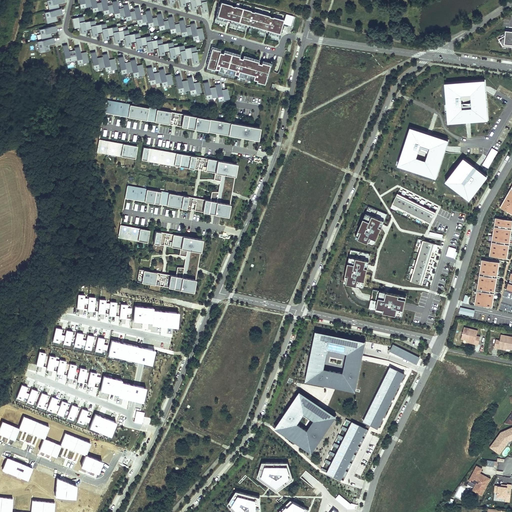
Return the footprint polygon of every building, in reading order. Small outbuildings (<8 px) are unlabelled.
[(63,0),(49,0),(46,1),(49,12),(44,13),(47,24),(56,22),(55,16),(62,14),(61,9),(59,9),(57,3),(64,2),(63,0)] [(77,0),(80,9),(91,7),(89,0),(77,0)] [(95,0),(89,0),(91,7),(93,13),(103,11),(101,2),(96,3),(95,0)] [(105,0),(100,0),(101,2),(103,11),(104,15),(113,13),(112,5),(107,6),(105,0)] [(194,0),(183,0),(185,3),(189,2),(191,11),(196,9),(194,0)] [(204,0),(194,0),(196,6),(201,5),(202,14),(208,13),(204,0)] [(116,1),(111,2),(112,5),(113,12),(113,13),(115,19),(125,17),(123,8),(118,9),(116,1)] [(283,20),(220,3),(214,23),(225,26),(226,22),(229,23),(228,27),(244,31),(245,27),(249,28),(248,32),(263,36),(264,32),(267,33),(266,37),(277,40),(283,20)] [(128,4),(123,5),(126,22),(136,20),(134,11),(129,12),(128,4)] [(139,7),(133,8),(137,25),(147,23),(145,14),(140,15),(139,7)] [(150,10),(144,11),(148,28),(158,26),(156,17),(151,18),(150,10)] [(161,14),(156,15),(159,31),(169,29),(167,20),(162,21),(161,14)] [(292,16),(285,15),(283,25),(290,27),(292,16)] [(83,17),(72,19),(74,29),(80,28),(81,34),(86,33),(86,32),(84,22),(83,17)] [(172,17),(167,18),(170,34),(180,32),(178,24),(174,25),(172,17)] [(94,20),(84,22),(86,32),(91,31),(93,37),(98,36),(97,35),(95,25),(94,20)] [(183,20),(178,21),(181,38),(191,36),(189,27),(185,28),(183,20)] [(105,23),(95,25),(97,35),(102,34),(104,40),(109,39),(105,23)] [(194,23),(189,24),(193,41),(202,38),(201,30),(196,31),(194,23)] [(55,26),(39,30),(41,41),(37,42),(39,53),(49,50),(47,45),(54,43),(53,38),(51,38),(50,32),(56,31),(55,26)] [(116,26),(106,28),(108,38),(113,37),(115,43),(120,42),(120,41),(117,31),(116,26)] [(127,29),(117,31),(120,41),(124,40),(126,47),(131,46),(127,29)] [(511,31),(505,31),(505,36),(499,39),(502,46),(511,46),(511,31)] [(138,32),(129,35),(131,44),(136,43),(137,50),(142,49),(142,47),(140,38),(138,32)] [(149,35),(140,38),(142,47),(147,46),(148,53),(153,52),(149,35)] [(161,39),(151,41),(153,51),(158,50),(159,56),(164,55),(161,39)] [(172,42),(162,44),(164,54),(169,53),(170,59),(175,58),(172,42)] [(67,45),(62,46),(65,63),(76,60),(74,50),(68,51),(67,45)] [(183,45),(173,47),(175,57),(180,56),(181,62),(186,61),(183,45)] [(79,47),(74,48),(77,65),(88,62),(86,52),(80,53),(79,47)] [(194,47),(184,49),(186,59),(191,58),(193,65),(198,63),(194,47)] [(220,49),(212,47),(206,70),(214,72),(215,69),(218,70),(217,74),(233,78),(234,75),(237,76),(236,79),(252,84),(253,81),(255,81),(254,85),(264,87),(270,63),(261,61),(260,64),(258,64),(259,60),(243,55),(242,59),(238,58),(239,54),(224,50),(223,54),(219,53),(220,49)] [(95,52),(90,53),(93,70),(104,68),(102,58),(96,59),(95,52)] [(107,54),(102,55),(105,72),(116,70),(114,60),(109,61),(107,54)] [(122,56),(117,57),(120,74),(132,72),(130,62),(124,63),(122,56)] [(135,58),(129,59),(133,76),(144,74),(142,64),(136,65),(135,58)] [(152,67),(146,68),(150,85),(161,83),(159,73),(153,74),(152,67)] [(164,69),(158,70),(162,87),(173,85),(171,75),(165,76),(164,69)] [(180,75),(175,76),(178,93),(189,91),(187,81),(181,82),(180,75)] [(192,77),(187,78),(190,95),(201,93),(199,83),(193,84),(192,77)] [(486,80),(444,83),(447,124),(489,120),(486,80)] [(208,82),(202,83),(206,100),(217,98),(215,88),(209,89),(208,82)] [(220,84),(215,85),(218,102),(229,100),(227,89),(221,91),(220,84)] [(116,115),(118,103),(108,101),(106,113),(116,115)] [(125,117),(128,105),(118,103),(116,115),(125,117)] [(134,118),(137,106),(128,105),(125,117),(134,118)] [(143,120),(145,108),(137,106),(134,118),(143,120)] [(152,121),(155,109),(145,108),(143,120),(152,121)] [(161,123),(164,111),(155,109),(152,121),(161,123)] [(174,125),(176,113),(164,111),(161,123),(174,125)] [(188,128),(190,116),(180,114),(178,126),(188,128)] [(262,128),(190,116),(188,128),(260,141),(262,128)] [(397,167),(436,179),(449,140),(410,127),(397,167)] [(111,142),(101,140),(98,152),(108,154),(111,142)] [(121,143),(111,142),(108,154),(118,156),(121,143)] [(130,145),(121,143),(118,156),(127,157),(130,145)] [(139,147),(130,145),(127,157),(137,159),(139,147)] [(155,149),(145,148),(143,160),(152,162),(155,149)] [(498,152),(492,148),(482,165),(488,169),(498,152)] [(164,151),(155,149),(152,162),(162,163),(164,151)] [(174,153),(164,151),(162,163),(171,165),(174,153)] [(183,154),(174,153),(171,165),(181,167),(183,154)] [(192,156),(183,154),(181,167),(190,168),(192,156)] [(202,158),(192,156),(190,168),(200,170),(202,158)] [(480,156),(475,166),(478,168),(484,159),(480,156)] [(239,164),(206,158),(203,171),(217,173),(215,181),(216,181),(216,182),(221,185),(225,186),(235,186),(239,164)] [(488,177),(464,158),(445,182),(470,201),(488,177)] [(225,186),(221,185),(220,192),(224,192),(233,196),(235,186),(225,186)] [(139,188),(129,186),(126,199),(137,200),(139,188)] [(511,186),(500,207),(511,213),(511,186)] [(148,190),(139,188),(137,200),(146,202),(148,190)] [(157,192),(148,190),(146,202),(155,204),(157,192)] [(167,193),(157,192),(155,204),(164,205),(167,193)] [(220,192),(213,193),(211,201),(198,199),(196,211),(229,217),(233,196),(224,192),(220,192)] [(175,195),(167,193),(164,205),(173,207),(175,195)] [(437,212),(398,193),(392,205),(431,224),(437,212)] [(184,196),(175,195),(173,207),(182,209),(184,196)] [(194,198),(184,196),(182,209),(192,210),(194,198)] [(363,219),(358,231),(362,233),(359,239),(368,243),(371,238),(377,241),(382,229),(379,227),(382,221),(373,216),(370,222),(363,219)] [(511,231),(511,220),(495,218),(489,256),(507,259),(511,231)] [(132,227),(122,225),(119,238),(129,239),(132,227)] [(141,229),(132,227),(129,239),(139,241),(141,229)] [(151,230),(141,229),(139,241),(148,243),(151,230)] [(204,240),(157,231),(155,244),(182,249),(180,257),(186,259),(192,261),(200,262),(204,240)] [(436,244),(423,240),(411,282),(423,285),(436,244)] [(455,258),(457,249),(449,247),(446,256),(455,258)] [(198,271),(200,262),(192,261),(186,259),(185,268),(192,268),(198,271)] [(348,264),(345,277),(349,277),(348,285),(358,287),(359,281),(366,282),(368,269),(365,269),(367,261),(357,259),(355,265),(348,264)] [(500,263),(481,260),(474,305),(493,308),(500,263)] [(177,277),(141,270),(138,282),(194,292),(198,271),(192,268),(185,268),(178,268),(177,277)] [(385,309),(384,314),(397,316),(398,309),(404,310),(406,300),(399,298),(400,296),(387,293),(385,299),(380,298),(377,308),(385,309)] [(154,308),(135,306),(134,322),(152,323),(152,326),(177,328),(178,313),(153,311),(154,308)] [(474,311),(460,308),(459,314),(473,317),(474,311)] [(480,336),(475,335),(476,330),(464,328),(462,339),(467,340),(474,342),(474,344),(478,345),(480,336)] [(329,334),(319,332),(318,338),(321,339),(320,345),(316,344),(315,351),(319,351),(317,357),(314,356),(312,365),(315,366),(314,370),(311,370),(309,379),(317,381),(317,378),(321,379),(321,381),(330,383),(330,381),(335,382),(335,384),(344,386),(345,384),(349,385),(349,388),(358,389),(359,383),(357,382),(358,377),(360,377),(362,369),(359,369),(360,364),(363,365),(365,355),(362,354),(363,350),(365,351),(367,341),(361,340),(360,342),(355,341),(356,339),(347,337),(346,339),(343,339),(343,336),(332,334),(332,336),(329,336),(329,334)] [(511,336),(500,335),(500,341),(496,340),(495,349),(500,349),(500,348),(507,348),(511,349),(511,336)] [(145,348),(112,340),(108,356),(141,364),(152,366),(156,350),(145,348)] [(420,357),(394,345),(391,351),(417,363),(420,357)] [(46,353),(39,351),(36,366),(43,367),(44,366),(46,356),(46,353)] [(49,357),(47,367),(46,370),(54,372),(54,371),(56,361),(57,357),(49,356),(49,357)] [(59,360),(59,361),(57,371),(56,374),(64,376),(64,375),(64,373),(66,364),(67,362),(59,360)] [(70,364),(70,365),(67,376),(67,378),(74,380),(74,379),(74,377),(76,369),(77,365),(70,364)] [(405,374),(390,366),(363,421),(378,428),(405,374)] [(80,369),(80,370),(78,380),(77,382),(84,384),(85,383),(87,373),(87,370),(80,369)] [(91,372),(90,374),(88,384),(87,387),(94,388),(95,387),(97,377),(98,374),(91,372)] [(122,380),(104,376),(101,392),(119,396),(122,382),(122,380)] [(295,389),(304,392),(306,387),(305,386),(307,382),(299,379),(295,389)] [(358,388),(364,390),(367,382),(360,381),(358,388)] [(136,386),(122,382),(119,396),(118,398),(133,401),(142,403),(146,388),(136,386)] [(17,398),(24,401),(29,387),(22,385),(17,398)] [(26,402),(34,405),(39,391),(32,388),(29,394),(26,402)] [(36,406),(44,409),(49,395),(41,392),(36,406)] [(279,425),(277,428),(287,435),(288,433),(292,435),(291,437),(298,442),(299,440),(303,442),(302,445),(312,451),(314,449),(312,448),(314,444),(316,445),(318,441),(316,440),(319,436),(321,437),(325,431),(324,430),(326,426),(328,427),(330,424),(329,423),(331,420),(333,421),(335,417),(325,410),(324,412),(320,410),(321,408),(314,403),(313,405),(308,402),(310,400),(300,394),(298,397),(299,398),(297,401),(295,400),(293,404),(295,405),(293,409),(291,407),(286,415),(288,416),(286,419),(284,418),(282,421),(283,422),(281,426),(279,425)] [(52,396),(49,395),(44,409),(47,410),(52,396)] [(47,410),(54,412),(57,404),(59,399),(52,396),(47,410)] [(332,407),(334,401),(327,398),(324,404),(332,407)] [(57,414),(64,417),(69,403),(62,400),(60,406),(57,414)] [(67,418),(74,421),(79,407),(72,404),(67,418)] [(89,411),(82,408),(77,422),(83,424),(84,422),(88,424),(90,419),(86,417),(89,411)] [(145,413),(136,411),(133,424),(143,426),(145,413)] [(117,423),(96,414),(90,428),(111,437),(117,423)] [(49,427),(24,417),(19,429),(44,439),(49,427)] [(0,433),(14,440),(19,429),(2,422),(0,427),(0,433)] [(366,429),(353,423),(328,474),(340,480),(366,429)] [(511,427),(501,432),(490,447),(500,454),(509,442),(511,440),(511,427)] [(91,443),(66,433),(61,446),(86,456),(91,443)] [(56,457),(61,446),(44,439),(40,451),(56,457)] [(102,463),(86,456),(82,467),(98,474),(102,463)] [(33,469),(9,458),(3,471),(28,482),(33,469)] [(496,467),(498,462),(487,459),(486,465),(496,467)] [(288,462),(262,462),(257,477),(277,492),(294,480),(288,462)] [(483,469),(477,466),(469,481),(475,484),(472,490),(482,496),(491,478),(481,473),(483,469)] [(300,477),(313,488),(318,481),(306,470),(300,477)] [(348,484),(352,477),(349,475),(344,482),(348,484)] [(57,477),(55,495),(76,498),(78,485),(57,477)] [(500,486),(494,486),(493,501),(504,502),(504,501),(509,501),(511,485),(506,484),(506,485),(500,485),(500,486)] [(237,491),(228,505),(233,511),(261,511),(260,497),(237,491)] [(351,504),(339,494),(336,499),(348,509),(357,508),(357,505),(351,504)] [(12,511),(13,498),(0,496),(0,511),(9,511),(12,511)] [(54,511),(55,502),(32,500),(31,511),(54,511)] [(291,500),(279,511),(308,511),(309,509),(291,500)]
